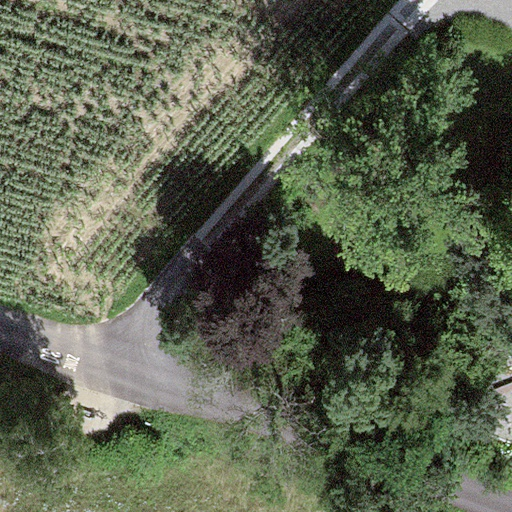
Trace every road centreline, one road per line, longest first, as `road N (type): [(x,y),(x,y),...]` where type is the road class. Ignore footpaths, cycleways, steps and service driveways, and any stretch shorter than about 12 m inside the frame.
road 1 (tertiary): [(0,329),(511,503)]
road 2 (track): [(421,0),(285,154)]
